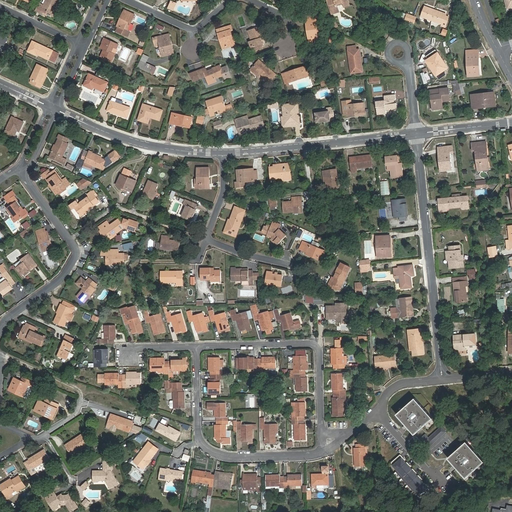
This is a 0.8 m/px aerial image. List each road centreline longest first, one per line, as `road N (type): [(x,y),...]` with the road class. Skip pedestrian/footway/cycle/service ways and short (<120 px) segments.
road 1 (residential): [(441,380),(415,133)]
road 2 (residential): [(196,347),(197,429),(209,450),(316,454),(327,440)]
road 3 (residential): [(196,347),(316,345),(327,440)]
road 4 (residential): [(0,329),(62,277),(76,252),(24,178)]
road 5 (residential): [(415,133),(222,153)]
road 6 (residential): [(222,153),(136,142),(56,110)]
